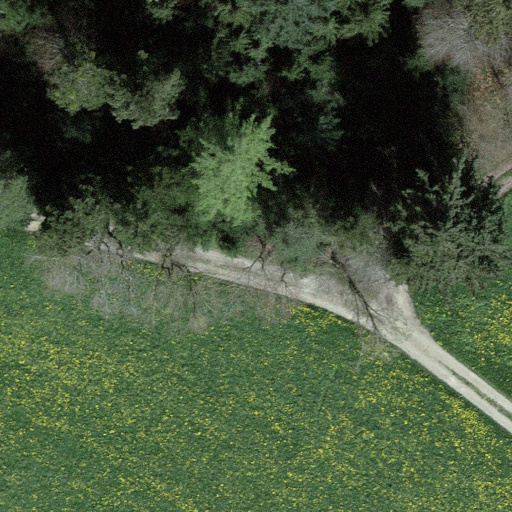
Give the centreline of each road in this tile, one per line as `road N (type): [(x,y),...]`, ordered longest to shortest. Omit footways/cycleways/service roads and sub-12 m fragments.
road 1 (track): [(511,420),(376,300),(333,300),(227,273),(0,202)]
road 2 (track): [(511,178),(429,237),(376,300)]
